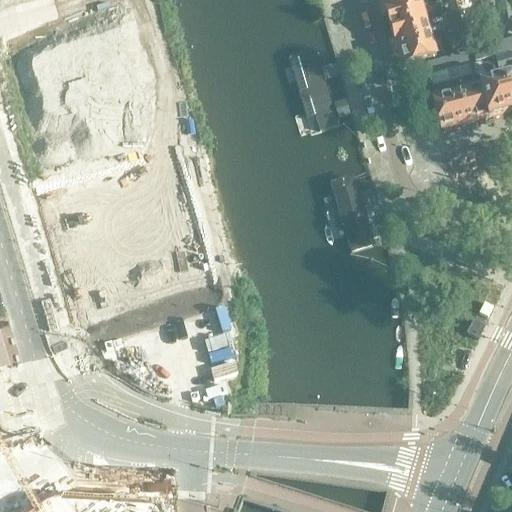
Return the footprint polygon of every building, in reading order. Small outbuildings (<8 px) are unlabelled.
[(10,0),(12,1),(20,135),(83,116),(82,113),(96,109),(97,113),(145,99),(135,64),(128,66),(119,35),(112,37),(103,6),(96,8),(93,0),(10,0)] [(412,0),(380,0),(376,2),(378,10),(412,0)] [(423,18),(418,0),(412,0),(378,10),(381,20),(386,18),(389,28),(423,18)] [(429,38),(423,18),(389,28),(392,39),(388,40),(390,49),(429,38)] [(455,23),(446,25),(448,32),(457,30),(455,23)] [(497,40),(493,28),(488,29),(492,41),(497,40)] [(492,41),(488,29),(483,31),(487,43),(492,41)] [(457,30),(448,32),(450,39),(460,37),(457,30)] [(435,58),(429,38),(390,49),(393,58),(397,57),(401,68),(420,62),(435,58)] [(502,56),(498,44),(493,45),(497,57),(502,56)] [(497,57),(493,45),(488,47),(491,59),(497,57)] [(463,54),(456,56),(458,62),(459,67),(467,65),(463,54)] [(456,56),(449,59),(452,69),(459,67),(458,62),(456,56)] [(449,59),(441,61),(444,72),(450,70),(452,69),(449,59)] [(441,61),(434,63),(435,69),(437,74),(444,72),(441,61)] [(434,63),(426,65),(429,76),(437,74),(435,69),(434,63)] [(511,79),(503,82),(511,113),(511,79)] [(511,115),(511,113),(503,82),(479,89),(488,121),(511,115)] [(488,121),(479,89),(456,95),(466,127),(488,121)] [(352,168),(333,94),(307,101),(325,174),(352,168)] [(466,127),(456,95),(432,101),(440,131),(443,133),(466,127)] [(171,159),(38,198),(75,323),(208,284),(171,159)] [(359,190),(343,195),(355,236),(371,231),(359,190)] [(478,342),(485,329),(473,322),(466,335),(478,342)] [(66,491),(36,511),(174,511),(181,497),(66,491)]
